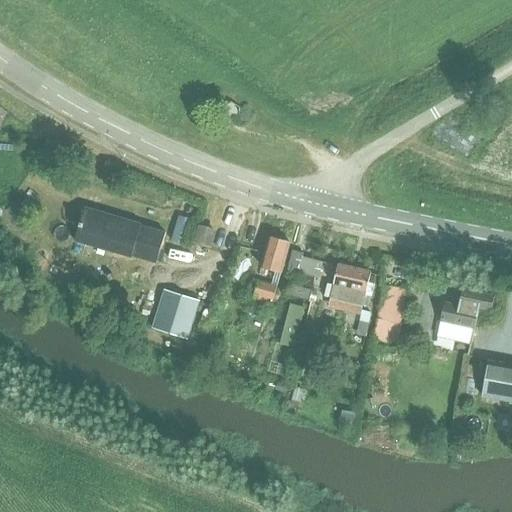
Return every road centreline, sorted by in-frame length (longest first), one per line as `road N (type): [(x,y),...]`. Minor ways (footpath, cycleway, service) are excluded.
road 1 (tertiary): [(314,204),(191,161),(0,58)]
road 2 (unclassified): [(314,204),(338,174),(511,68)]
road 3 (tertiary): [(511,245),(314,204)]
